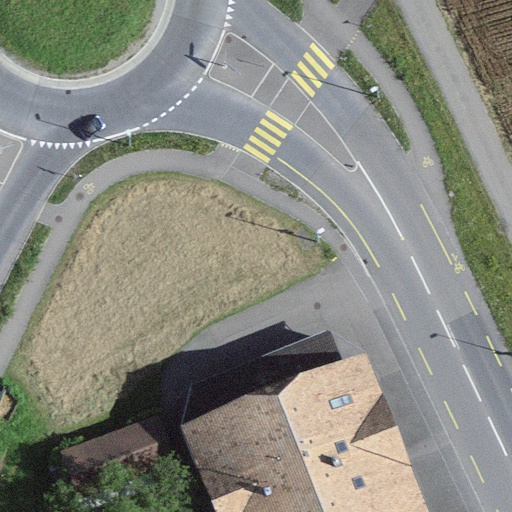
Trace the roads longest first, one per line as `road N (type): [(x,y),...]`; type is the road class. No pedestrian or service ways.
road 1 (primary): [(380,202),(511,467)]
road 2 (primary): [(380,202),(372,143),(342,102),(293,50),(227,0)]
road 3 (primary): [(147,92),(246,123),(333,186),(380,202)]
road 4 (unclassified): [(415,0),(511,203)]
road 5 (primary): [(0,239),(75,116)]
